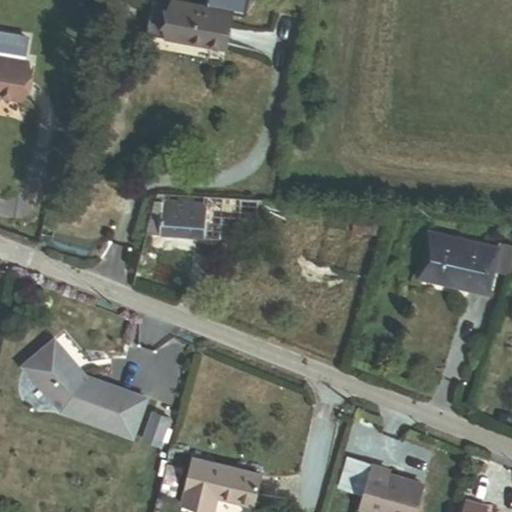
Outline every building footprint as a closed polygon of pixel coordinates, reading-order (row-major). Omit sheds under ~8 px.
[(163,39),(224,50),(231,13),(169,1),(163,39)] [(0,101),(26,106),(33,68),(16,65),(18,54),(0,50),(0,101)] [(222,223),(257,225),(259,201),(206,199),(205,208),(154,205),(145,239),(219,244),(222,223)] [(353,237),(381,241),(382,228),(375,227),(376,223),(355,221),(353,237)] [(489,295),(495,269),(511,272),(511,268),(511,244),(500,242),(499,251),(430,236),(421,280),(472,291),(471,295),(489,299),(489,295)] [(85,376),(55,340),(23,366),(60,411),(131,437),(146,398),(85,376)] [(168,418),(153,413),(144,439),(159,444),(168,418)] [(221,498),(256,507),(265,472),(197,455),(185,504),(217,511),(221,498)] [(367,497),(376,468),(349,460),(340,489),(341,489),(367,497)] [(363,510),(369,511),(417,511),(425,488),(391,478),(391,471),(377,467),(376,468),(367,497),(363,510)] [(487,511),(489,508),(469,503),(466,511),(487,511)]
